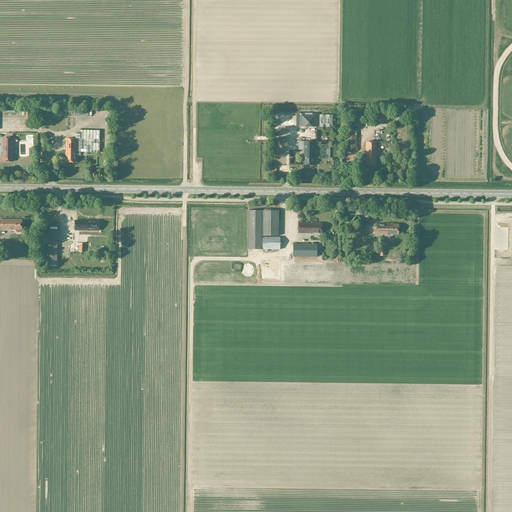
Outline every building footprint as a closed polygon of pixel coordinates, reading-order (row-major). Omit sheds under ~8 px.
[(317,127),(318,113),(299,113),(299,124),(296,124),(296,127),(317,127)] [(333,115),(320,115),(319,127),(332,128),(333,115)] [(99,153),(100,131),(80,130),(80,134),(76,133),(76,139),(66,139),(66,162),(76,163),(76,152),(80,152),(99,153)] [(356,151),(357,136),(347,136),(347,151),(356,151)] [(13,162),(13,138),(3,138),(3,162),(13,162)] [(314,165),(314,142),(304,142),(304,165),(314,165)] [(376,166),(376,143),(366,142),(366,166),(376,166)] [(278,236),(278,211),(248,210),(248,249),(264,249),(264,251),(267,251),(267,249),(280,249),(280,237),(263,237),(263,236),(278,236)] [(21,230),(22,230),(22,220),(0,219),(0,229),(16,230),(16,231),(17,233),(20,233),(21,232),(21,230)] [(75,231),(98,231),(99,221),(75,221),(75,231)] [(322,234),(322,224),(298,223),(298,233),(322,234)] [(375,224),(375,234),(398,234),(399,224),(375,224)] [(57,230),(48,230),(47,265),(57,265),(57,230)] [(317,257),(317,244),(293,244),(293,257),(317,257)] [(288,270),(317,269),(317,260),(311,260),(311,263),(300,263),(300,259),(297,259),(297,263),(289,263),(289,266),(262,266),(262,270),(288,270)] [(247,277),(248,277),(249,277),(250,277),(251,276),(252,276),(253,275),(253,274),(254,273),(254,272),(254,271),(254,270),(254,269),(253,268),(253,267),(252,267),(252,266),(251,266),(250,265),(249,265),(248,265),(247,265),(246,265),(245,265),(245,266),(244,266),(243,267),(242,268),(242,269),(242,270),(242,271),(242,272),(242,273),(243,274),(243,275),(244,275),(244,276),(245,276),(245,277),(246,277),(247,277)]
